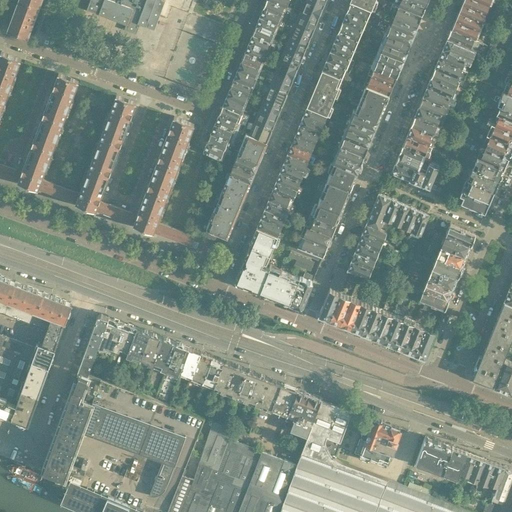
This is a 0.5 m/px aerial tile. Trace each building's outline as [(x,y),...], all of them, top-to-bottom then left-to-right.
[(22,0),(19,0),(9,29),(27,35),(31,24),(34,25),(40,7),(22,0)] [(90,0),(87,10),(124,24),(126,24),(124,30),(136,34),(138,28),(137,27),(139,23),(140,24),(154,29),(165,1),(162,0),(90,0)] [(289,8),(286,6),(270,0),(266,0),(263,7),(282,15),(285,9),(288,11),(289,8)] [(318,18),(323,6),(309,0),(305,0),(301,11),(318,18)] [(369,15),(372,9),(351,0),(347,11),(367,20),(369,15)] [(372,9),(375,0),(351,0),(372,9)] [(425,7),(409,0),(395,0),(399,2),(398,5),(422,15),(425,7)] [(482,0),(462,0),(462,1),(488,12),(491,4),(490,3),(482,0)] [(462,1),(459,10),(482,20),(484,21),(488,12),(462,1)] [(422,15),(398,5),(392,3),(388,14),(391,15),(394,16),(417,26),(422,15)] [(263,7),(259,16),(282,26),(283,23),(280,22),(282,15),(263,7)] [(459,10),(455,18),(478,28),(482,20),(459,10)] [(313,30),(318,18),(301,11),(296,23),(313,30)] [(365,24),(367,20),(347,11),(343,21),(363,30),(365,24)] [(417,26),(394,16),(391,15),(387,23),(414,34),(417,26)] [(259,16),(256,25),(275,33),(277,27),(281,28),(282,26),(259,16)] [(455,18),(452,26),(475,37),(478,28),(455,18)] [(359,40),(363,30),(343,21),(338,31),(359,40)] [(308,43),(313,30),(296,23),(294,22),(289,35),(291,35),(308,43)] [(414,34),(387,23),(384,32),(387,33),(410,43),(414,34)] [(256,25),(252,33),(275,43),(276,41),(272,39),(275,33),(256,25)] [(475,37),(452,26),(448,36),(471,46),(477,48),(485,51),(487,45),(474,40),(475,37)] [(355,49),(359,40),(338,31),(335,41),(355,49)] [(410,43),(387,33),(384,32),(382,35),(383,35),(381,40),(407,51),(410,43)] [(252,33),(248,42),(268,51),(270,45),(274,46),(275,43),(252,33)] [(303,55),(308,43),(291,35),(286,48),(303,55)] [(477,48),(471,46),(448,36),(443,47),(473,59),(477,48)] [(407,51),(381,40),(378,48),(404,59),(407,51)] [(351,58),(355,49),(335,41),(331,49),(351,58)] [(248,42),(245,51),(268,61),(269,58),(265,57),(268,51),(248,42)] [(443,47),(439,57),(463,67),(465,61),(471,63),(473,59),(443,47)] [(297,67),(303,55),(286,48),(281,60),(297,67)] [(404,59),(378,48),(375,57),(400,68),(404,59)] [(349,64),(351,58),(331,49),(327,59),(347,68),(349,64)] [(21,59),(1,51),(0,52),(0,80),(11,84),(21,59)] [(268,61),(245,51),(241,60),(260,68),(263,62),(267,64),(268,61)] [(400,68),(375,57),(371,65),(375,66),(397,76),(400,68)] [(439,57),(436,65),(459,76),(461,70),(467,73),(468,69),(463,67),(439,57)] [(345,72),(347,68),(327,59),(323,69),(343,77),(345,72)] [(257,77),(260,68),(241,60),(237,69),(257,77)] [(292,79),(297,67),(281,60),(275,72),(292,79)] [(436,65),(432,74),(455,85),(457,79),(463,82),(465,78),(459,76),(436,65)] [(397,76),(375,66),(367,86),(389,95),(397,76)] [(253,86),(257,77),(237,69),(234,77),(253,86)] [(341,82),(343,77),(323,69),(319,78),(339,86),(341,82)] [(287,92),(292,79),(275,72),(270,85),(287,92)] [(58,73),(49,98),(69,106),(79,80),(58,73)] [(432,74),(428,85),(451,95),(454,88),(459,91),(461,87),(455,85),(432,74)] [(234,77),(230,86),(253,96),(254,94),(250,92),(253,86),(234,77)] [(335,96),(337,91),(339,86),(319,78),(311,97),(332,106),(336,96),(335,96)] [(11,84),(0,80),(0,112),(0,113),(11,84)] [(511,84),(506,82),(502,90),(511,94),(511,84)] [(282,104),(287,92),(270,85),(265,97),(282,104)] [(389,95),(367,86),(366,85),(362,93),(386,103),(389,95)] [(424,94),(446,103),(447,104),(449,98),(455,101),(457,97),(451,95),(428,85),(424,94)] [(230,86),(226,95),(245,103),(248,98),(252,99),(253,96),(230,86)] [(511,94),(502,90),(500,96),(505,98),(502,104),(511,109),(511,94)] [(386,103),(362,93),(359,102),(382,112),(386,103)] [(137,102),(116,94),(107,120),(127,128),(137,102)] [(424,94),(420,103),(446,115),(448,111),(444,109),(446,103),(424,94)] [(243,109),(245,103),(226,95),(223,104),(246,113),(247,111),(243,109)] [(277,116),(282,104),(265,97),(260,109),(277,116)] [(311,97),(307,106),(328,115),(332,106),(311,97)] [(69,106),(49,98),(38,127),(58,134),(69,106)] [(382,112),(359,102),(355,111),(379,120),(382,112)] [(420,103),(416,113),(438,123),(441,118),(444,119),(446,115),(420,103)] [(511,109),(502,104),(497,103),(494,111),(499,114),(511,119),(511,109)] [(248,115),(246,113),(223,104),(219,113),(245,123),(248,115)] [(307,106),(304,115),(324,124),(328,115),(307,106)] [(272,129),(277,116),(260,109),(255,122),(272,129)] [(379,120),(355,111),(352,119),(375,129),(379,120)] [(245,123),(219,113),(215,122),(241,133),(244,126),(245,123)] [(416,113),(412,123),(438,134),(440,130),(436,129),(438,123),(416,113)] [(511,119),(499,114),(497,120),(490,117),(488,121),(491,123),(491,122),(511,131),(511,119)] [(304,115),(300,124),(321,133),(324,124),(304,115)] [(194,123),(174,116),(164,142),(185,149),(194,123)] [(375,129),(352,119),(348,128),(372,138),(375,129)] [(127,128),(107,120),(96,148),(116,156),(127,128)] [(241,133),(215,122),(211,132),(234,142),(237,143),(240,136),(241,133)] [(267,141),(272,129),(255,122),(250,134),(267,141)] [(511,131),(491,122),(491,123),(486,133),(489,134),(511,144),(511,131)] [(412,123),(408,133),(430,143),(432,137),(436,139),(438,134),(412,123)] [(300,124),(296,133),(317,142),(321,133),(300,124)] [(58,134),(38,127),(27,155),(47,163),(58,134)] [(372,138),(348,128),(345,136),(368,146),(372,138)] [(211,132),(207,141),(226,149),(229,143),(233,145),(234,142),(211,132)] [(259,160),(267,141),(245,132),(243,137),(240,146),(238,150),(259,160)] [(296,133),(292,142),(313,151),(317,142),(296,133)] [(408,133),(403,143),(424,152),(430,155),(432,149),(428,148),(430,143),(408,133)] [(511,148),(511,144),(489,134),(486,133),(482,145),(509,156),(511,148)] [(368,146),(345,136),(341,145),(365,154),(368,146)] [(203,150),(222,158),(225,152),(229,154),(230,151),(226,149),(207,141),(203,150)] [(185,149),(164,142),(154,170),(174,177),(185,149)] [(292,142),(289,151),(309,160),(313,151),(292,142)] [(403,143),(399,153),(420,162),(424,152),(403,143)] [(365,154),(341,145),(338,154),(361,163),(365,154)] [(509,156),(482,145),(477,156),(479,157),(504,167),(509,156)] [(116,156),(96,148),(85,177),(105,184),(116,156)] [(259,160),(238,150),(234,160),(255,169),(259,160)] [(289,151),(285,160),(310,171),(312,167),(307,165),(309,160),(289,151)] [(399,153),(396,162),(412,169),(413,167),(421,171),(423,167),(419,166),(420,162),(399,153)] [(361,163),(338,154),(334,162),(357,172),(361,163)] [(47,163),(27,155),(17,181),(38,189),(41,178),(47,163)] [(504,167),(479,157),(477,156),(472,166),(499,178),(504,167)] [(231,158),(230,161),(226,169),(230,171),(251,180),(255,169),(234,160),(231,158)] [(285,160),(281,170),(302,178),(304,173),(308,175),(310,171),(285,160)] [(347,197),(357,172),(334,162),(324,187),(347,197)] [(396,162),(393,169),(394,172),(408,178),(412,169),(396,162)] [(428,163),(424,172),(420,183),(430,188),(439,167),(428,163)] [(0,174),(12,179),(15,171),(16,169),(2,164),(0,170),(0,174)] [(499,178),(472,166),(467,178),(468,178),(495,189),(499,178)] [(424,172),(421,171),(413,167),(412,169),(408,178),(420,183),(424,172)] [(226,169),(222,179),(226,180),(226,181),(223,190),(222,190),(218,199),(239,208),(247,190),(251,180),(230,171),(226,169)] [(174,177),(154,170),(143,198),(164,206),(174,177)] [(281,170),(277,179),(302,189),(304,185),(299,184),(302,178),(281,170)] [(85,177),(79,192),(75,203),(95,210),(99,200),(105,184),(85,177)] [(495,189),(468,178),(467,178),(467,177),(465,182),(462,182),(460,188),(462,189),(490,200),(495,189)] [(56,196),(60,185),(41,178),(38,189),(56,196)] [(277,179),(273,188),(294,197),(296,192),(300,194),(302,189),(277,179)] [(75,203),(79,192),(60,185),(56,196),(75,203)] [(337,222),(347,197),(324,187),(323,191),(319,199),(314,213),(316,213),(337,222)] [(294,197),(273,188),(269,197),(295,207),(296,204),(291,202),(294,197)] [(490,200),(462,189),(457,200),(482,211),(486,209),(490,200)] [(391,197),(381,193),(379,192),(371,211),(383,216),(391,197)] [(269,197),(265,207),(286,216),(288,210),(293,212),(295,207),(269,197)] [(400,201),(391,197),(383,216),(393,220),(400,201)] [(164,206),(143,198),(138,214),(133,225),(154,232),(158,222),(164,206)] [(239,208),(218,199),(208,223),(207,227),(227,235),(239,208)] [(118,207),(99,200),(95,210),(114,217),(118,207)] [(410,205),(400,201),(393,220),(402,224),(410,205)] [(419,209),(410,205),(402,224),(411,228),(419,209)] [(132,212),(118,207),(114,217),(128,223),(132,212)] [(286,216),(265,207),(261,216),(282,225),(284,220),(289,221),(291,217),(286,216)] [(429,214),(419,209),(411,228),(421,232),(429,214)] [(380,225),(383,216),(371,211),(366,223),(386,231),(388,232),(389,229),(380,225)] [(135,213),(132,212),(128,223),(131,223),(133,225),(138,214),(135,213)] [(337,222),(316,213),(311,224),(333,232),(337,222)] [(282,225),(261,216),(258,225),(279,234),(283,236),(285,232),(280,230),(282,225)] [(168,237),(172,227),(164,224),(158,222),(154,232),(168,237)] [(333,232),(311,224),(309,223),(304,234),(307,235),(328,244),(333,232)] [(382,239),(386,231),(366,223),(363,232),(382,239)] [(475,234),(450,223),(446,233),(471,243),(475,234)] [(277,239),(279,234),(258,225),(250,244),(271,252),(277,239)] [(190,234),(172,227),(168,237),(191,246),(195,236),(190,234)] [(227,235),(207,227),(203,236),(223,244),(227,235)] [(363,232),(359,240),(379,248),(382,239),(363,232)] [(471,243),(446,233),(441,243),(467,253),(471,243)] [(323,255),(328,244),(307,235),(302,247),(304,247),(309,249),(314,251),(318,253),(323,255)] [(359,240),(356,250),(375,258),(379,248),(359,240)] [(467,253),(441,243),(437,254),(463,264),(467,253)] [(267,261),(271,252),(250,244),(246,253),(259,258),(264,260),(267,261)] [(392,251),(391,253),(399,256),(402,250),(393,247),(392,251)] [(356,250),(352,258),(371,266),(375,258),(356,250)] [(246,253),(235,279),(237,283),(252,289),(261,265),(256,263),(259,258),(246,253)] [(463,264),(437,254),(433,265),(458,275),(463,264)] [(352,258),(348,269),(367,277),(371,266),(352,258)] [(266,265),(267,261),(264,260),(261,265),(252,289),(289,303),(300,276),(271,265),(270,267),(266,265)] [(458,275),(433,265),(428,275),(454,286),(458,275)] [(346,278),(349,271),(338,267),(335,274),(346,278)] [(350,270),(341,291),(353,295),(361,275),(350,270)] [(303,305),(313,280),(315,275),(305,271),(303,276),(301,275),(300,276),(289,303),(299,306),(303,305)] [(343,285),(346,278),(335,274),(332,280),(343,285)] [(0,311),(5,313),(16,282),(0,275),(0,311)] [(454,286),(428,275),(424,286),(449,297),(454,286)] [(341,292),(343,285),(332,280),(330,287),(339,291),(341,292)] [(33,324),(45,292),(16,282),(5,313),(33,324)] [(449,297),(424,286),(419,298),(444,309),(449,297)] [(322,315),(329,318),(339,291),(330,287),(320,311),(322,315)] [(350,295),(341,292),(339,291),(329,318),(339,322),(350,295)] [(65,321),(72,303),(72,302),(45,292),(33,324),(47,329),(52,316),(65,321)] [(350,295),(339,322),(350,326),(360,300),(350,295)] [(360,300),(350,326),(359,330),(370,303),(360,300)] [(511,303),(504,300),(491,332),(511,340),(511,337),(511,303)] [(370,303),(359,330),(370,334),(381,308),(370,303)] [(381,308),(370,334),(381,339),(392,312),(381,308)] [(392,312),(381,339),(391,343),(402,316),(392,312)] [(97,315),(87,344),(84,350),(95,354),(96,351),(109,316),(101,313),(97,315)] [(65,321),(52,316),(47,329),(46,334),(58,338),(65,321)] [(114,347),(124,322),(119,320),(120,318),(115,316),(114,318),(109,316),(96,351),(110,357),(114,347)] [(402,316),(391,343),(402,347),(413,321),(402,316)] [(127,352),(137,326),(133,325),(134,323),(129,321),(128,323),(124,322),(114,347),(120,350),(120,351),(127,354),(127,352)] [(413,321),(402,347),(412,351),(423,325),(413,321)] [(423,325),(412,351),(425,357),(436,330),(423,325)] [(141,357),(150,331),(149,331),(147,329),(145,328),(142,328),(137,326),(127,352),(141,357)] [(153,331),(151,332),(150,331),(141,357),(153,362),(163,336),(158,334),(156,332),(153,331)] [(493,384),(504,358),(503,358),(511,340),(491,332),(482,355),(473,376),(493,384)] [(16,354),(32,360),(49,366),(55,348),(42,343),(39,342),(37,346),(6,335),(1,349),(16,354)] [(167,336),(164,337),(163,336),(153,362),(167,367),(176,341),(171,339),(169,337),(167,336)] [(180,341),(177,342),(176,341),(167,367),(179,372),(180,371),(189,346),(184,344),(182,342),(180,341)] [(201,351),(189,346),(180,371),(191,376),(201,351)] [(38,395),(22,388),(6,383),(16,354),(1,349),(0,348),(0,412),(28,423),(38,395)] [(84,350),(78,369),(81,370),(89,373),(95,354),(84,350)] [(212,355),(201,351),(191,376),(203,380),(212,355)] [(38,395),(49,366),(32,360),(16,354),(6,383),(22,388),(38,395)] [(224,360),(212,355),(203,380),(214,385),(224,360)] [(224,360),(214,385),(214,386),(225,391),(236,364),(230,362),(230,360),(227,359),(225,360),(224,360)] [(511,361),(505,359),(493,385),(503,388),(511,365),(511,361)] [(238,363),(236,365),(236,364),(225,391),(236,395),(247,369),(242,367),(241,365),(238,363)] [(511,365),(503,388),(511,392),(511,391),(511,365)] [(248,369),(247,369),(236,395),(248,399),(258,373),(253,371),(253,369),(249,368),(248,369)] [(79,436),(82,430),(91,403),(79,399),(89,373),(81,370),(77,378),(74,377),(56,427),(79,436)] [(261,372),(259,373),(258,373),(248,399),(260,404),(270,378),(265,376),(264,374),(261,372)] [(79,399),(91,403),(82,430),(162,460),(149,496),(150,496),(152,497),(154,497),(156,497),(158,496),(160,495),(162,494),(164,492),(165,490),(166,488),(171,473),(180,477),(203,417),(89,373),(79,399)] [(273,377),(271,378),(270,378),(260,404),(272,409),(273,406),(281,382),(276,380),(276,378),(273,377)] [(281,382),(273,406),(288,411),(287,414),(285,418),(286,419),(298,388),(285,384),(281,382)] [(316,410),(321,397),(298,388),(286,419),(293,421),(290,429),(307,436),(310,428),(316,410)] [(477,511),(340,461),(334,456),(352,409),(338,403),(321,397),(316,410),(310,428),(307,436),(297,463),(278,511),(477,511)] [(376,417),(374,417),(371,424),(367,423),(366,426),(370,428),(369,429),(365,428),(363,429),(360,436),(361,438),(365,440),(360,454),(362,458),(366,460),(370,458),(386,464),(392,450),(394,450),(398,438),(396,438),(400,427),(383,420),(381,418),(378,416),(376,417)] [(207,441),(193,481),(180,477),(175,492),(167,511),(278,511),(297,463),(229,438),(233,428),(222,423),(221,425),(213,422),(207,441)] [(79,436),(56,427),(55,431),(51,443),(74,452),(79,436)] [(437,440),(425,436),(416,461),(443,471),(442,474),(456,480),(460,470),(467,452),(467,451),(440,442),(440,440),(438,439),(437,440)] [(74,452),(51,443),(42,468),(58,475),(63,476),(65,477),(65,476),(69,464),(71,460),(74,452)] [(486,458),(467,452),(460,470),(465,472),(463,476),(468,478),(469,476),(478,480),(486,458)] [(84,458),(80,468),(85,470),(88,460),(84,458)] [(504,465),(486,458),(478,480),(476,484),(486,488),(487,483),(496,486),(504,465)] [(511,474),(511,468),(504,465),(496,486),(494,493),(504,497),(511,474)] [(82,479),(72,475),(70,480),(80,484),(82,479)] [(70,480),(61,502),(83,511),(143,511),(142,511),(134,511),(128,509),(129,506),(108,497),(106,500),(79,488),(81,485),(70,480)] [(485,504),(482,511),(498,511),(500,506),(490,502),(485,504)]
